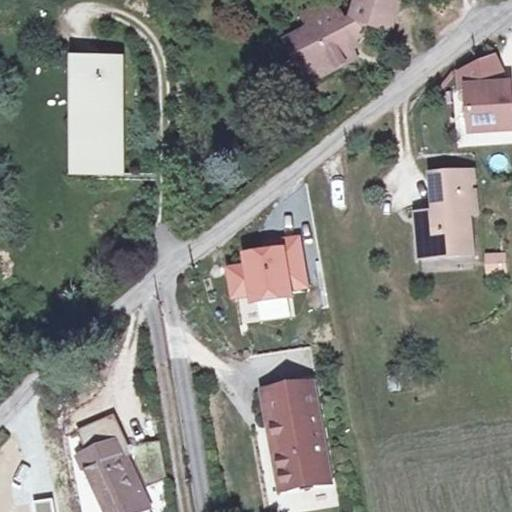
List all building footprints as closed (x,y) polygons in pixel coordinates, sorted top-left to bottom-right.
[(372,0),(352,0),(349,10),(387,22),(393,6),(372,0)] [(283,47),(300,76),(319,65),(325,77),(348,64),(342,50),(360,41),(362,32),(382,39),(387,22),(349,10),(342,31),(325,3),(295,21),(303,36),(283,47)] [(493,61),(458,77),(459,94),(466,93),(469,137),(511,134),(509,102),(502,103),(501,89),(500,78),(493,61)] [(319,65),(300,76),(307,88),(325,77),(319,65)] [(76,70),(77,122),(112,122),(112,71),(76,70)] [(120,72),(112,71),(112,122),(77,122),(78,182),(122,183),(120,72)] [(508,89),(501,89),(502,103),(509,102),(508,89)] [(470,177),(430,180),(432,213),(433,224),(415,225),(417,260),(451,258),(451,246),(467,245),(465,216),(473,216),(470,177)] [(432,213),(414,214),(415,225),(433,224),(432,213)] [(467,245),(451,246),(451,258),(468,256),(467,245)] [(229,277),(233,305),(251,302),(253,310),(290,304),(288,296),(304,293),(297,246),(280,249),(281,259),(266,261),(245,264),(247,274),(229,277)] [(265,251),(266,261),(281,259),(280,249),(265,251)] [(504,268),(502,253),(484,255),(486,270),(504,268)] [(307,391),(258,399),(264,431),(271,429),(283,494),(325,487),(307,391)] [(131,442),(99,456),(114,492),(107,495),(115,511),(142,511),(157,505),(131,442)]
